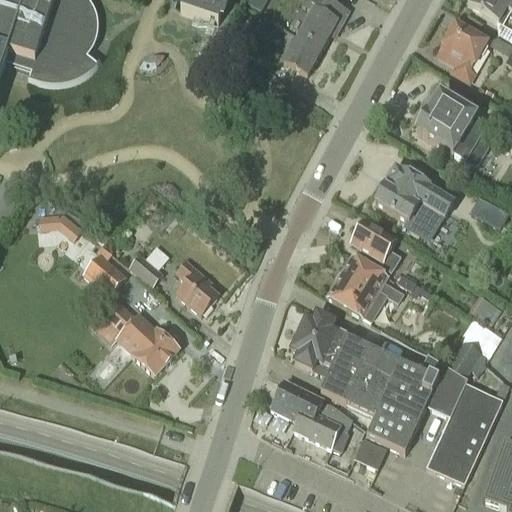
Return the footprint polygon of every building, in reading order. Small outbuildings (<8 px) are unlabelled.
[(0,0),(0,83),(5,69),(30,78),(28,85),(33,86),(47,90),(61,90),(75,87),(88,80),(98,70),(101,66),(100,65),(97,70),(87,62),(90,59),(92,56),(96,46),(98,35),(97,24),(94,13),(88,4),(85,0),(185,0),(180,17),(190,20),(218,29),(227,0),(0,0)] [(472,0),(467,10),(498,28),(511,34),(511,33),(499,26),(506,14),(511,17),(511,0),(472,0)] [(298,42),(321,55),(329,42),(334,44),(350,17),(323,3),(315,17),(312,15),(298,42)] [(241,47),(248,33),(240,29),(233,43),(241,47)] [(455,30),(437,60),(454,70),(449,79),(470,91),(476,80),(469,76),(486,48),(455,30)] [(307,82),(321,55),(298,42),(283,69),(307,82)] [(209,84),(225,64),(206,49),(191,69),(209,84)] [(465,168),(487,131),(439,102),(416,139),(465,168)] [(384,193),(375,208),(408,228),(405,233),(422,244),(436,220),(443,225),(454,208),(453,208),(428,193),(400,176),(395,173),(387,186),(386,187),(389,189),(386,194),(384,193)] [(461,211),(486,226),(495,211),(470,196),(461,211)] [(46,221),(38,222),(39,238),(47,237),(46,221)] [(391,281),(401,264),(389,257),(395,247),(363,228),(350,250),(381,269),(378,274),(391,281)] [(76,231),(67,243),(73,248),(83,236),(76,231)] [(102,234),(94,244),(103,251),(111,241),(102,234)] [(151,295),(163,281),(140,260),(127,275),(151,295)] [(109,305),(126,284),(100,261),(82,282),(109,305)] [(329,300),(328,302),(362,323),(377,298),(387,304),(398,311),(404,301),(383,288),(385,284),(351,264),(350,266),(345,274),(342,279),(342,280),(337,287),(334,293),(329,300)] [(201,322),(217,303),(208,295),(213,289),(186,267),(174,280),(186,290),(177,301),(201,322)] [(411,298),(416,290),(401,281),(396,289),(411,298)] [(479,322),(500,334),(510,316),(489,304),(479,322)] [(135,323),(116,305),(91,333),(111,351),(115,347),(154,383),(179,356),(139,319),(135,323)] [(306,325),(291,356),(298,360),(295,367),(311,375),(315,367),(321,370),(322,368),(332,373),(320,398),(375,424),(367,442),(404,459),(425,413),(449,424),(426,474),(464,491),(502,408),(465,391),(461,398),(343,343),(344,341),(336,338),(340,331),(316,320),(312,328),(306,325)] [(482,325),(472,337),(491,353),(501,341),(482,325)] [(466,385),(482,359),(464,347),(448,373),(466,385)] [(330,421),(334,414),(322,408),(282,390),(270,416),(296,429),(296,428),(309,434),(319,415),(330,421)] [(296,428),(296,429),(292,437),(331,455),(339,436),(346,439),(352,427),(334,414),(330,421),(319,415),(309,434),(296,428)] [(377,475),(386,455),(363,445),(355,465),(377,475)] [(511,511),(511,450),(511,452),(500,448),(481,508),(494,511),(511,511)]
